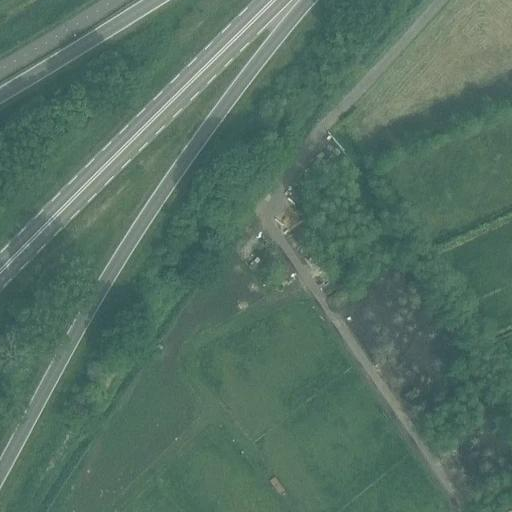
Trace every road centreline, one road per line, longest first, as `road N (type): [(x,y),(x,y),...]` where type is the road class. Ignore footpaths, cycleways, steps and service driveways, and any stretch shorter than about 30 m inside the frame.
road 1 (secondary): [(0,473),(144,220),(307,0)]
road 2 (secondary): [(0,275),(283,0)]
road 3 (secondary): [(156,0),(0,96)]
